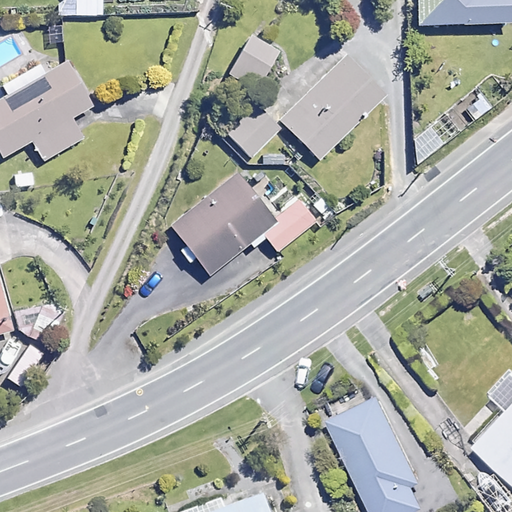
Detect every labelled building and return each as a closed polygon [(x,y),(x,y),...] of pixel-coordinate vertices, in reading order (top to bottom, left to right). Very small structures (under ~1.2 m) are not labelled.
[(101,0),(72,0),(73,16),(102,15),(101,0)] [(415,0),(417,21),(510,20),(509,0),(415,0)] [(277,53),(242,33),(225,63),(259,83),(277,53)] [(347,55),(278,121),(306,150),(375,85),(347,55)] [(49,61),(0,87),(0,152),(21,143),(26,152),(67,132),(57,113),(73,103),(49,61)] [(278,129),(253,104),(222,134),(247,159),(278,129)] [(243,172),(166,224),(197,267),(274,215),(243,172)] [(511,371),(492,394),(510,410),(474,449),(511,483),(511,371)] [(420,484),(376,396),(327,421),(372,511),(417,511),(422,509),(412,488),(420,484)] [(265,511),(258,489),(192,511),(265,511)]
